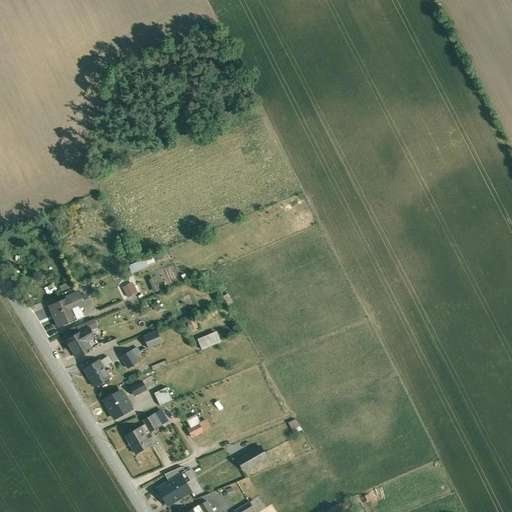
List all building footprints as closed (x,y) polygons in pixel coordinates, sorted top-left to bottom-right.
[(161,253),(145,260),(147,264),(163,257),(161,253)] [(145,260),(129,266),(131,271),(147,265),(147,264),(145,260)] [(191,271),(180,275),(182,280),(193,275),(191,271)] [(154,278),(149,280),(154,292),(159,290),(154,278)] [(132,283),(122,287),(127,298),(137,293),(132,283)] [(77,288),(62,294),(64,300),(79,293),(77,288)] [(79,293),(64,300),(49,306),(58,328),(74,321),(69,308),(79,304),(80,307),(89,303),(86,295),(81,298),(79,293)] [(232,302),(227,293),(223,296),(228,305),(232,302)] [(162,307),(157,301),(153,305),(158,311),(162,307)] [(79,304),(69,308),(74,321),(84,316),(80,307),(79,304)] [(193,317),(186,320),(190,330),(198,327),(193,317)] [(94,319),(77,326),(80,332),(81,334),(91,329),(97,327),(94,319)] [(91,329),(81,334),(80,332),(67,340),(78,358),(88,352),(89,353),(91,351),(90,351),(92,349),(100,344),(91,329)] [(157,330),(144,336),(148,348),(162,342),(157,330)] [(216,331),(197,339),(202,350),(221,342),(216,331)] [(137,347),(121,356),(129,368),(139,362),(135,356),(140,353),(137,347)] [(99,360),(85,369),(96,387),(114,375),(110,368),(106,371),(99,360)] [(164,361),(151,366),(153,371),(166,365),(164,361)] [(142,381),(131,388),(135,396),(146,389),(142,381)] [(167,387),(154,393),(160,406),(173,400),(167,387)] [(121,390),(105,400),(116,419),(132,410),(128,402),(121,390)] [(161,410),(144,420),(146,424),(151,432),(159,427),(155,420),(164,415),(161,410)] [(164,415),(155,420),(159,427),(168,422),(164,415)] [(295,419),(289,423),(294,432),(300,428),(295,419)] [(146,424),(141,427),(146,435),(151,432),(146,424)] [(199,424),(188,429),(192,436),(203,431),(199,424)] [(141,427),(126,436),(136,454),(151,445),(146,435),(141,427)] [(266,458),(260,448),(237,461),(243,471),(266,458)] [(182,466),(165,474),(169,482),(181,475),(182,475),(186,472),(182,466)] [(169,482),(158,489),(168,505),(191,491),(182,475),(181,475),(169,482)] [(213,511),(207,501),(188,511),(213,511)] [(250,502),(234,511),(250,511),(255,510),(250,502)]
